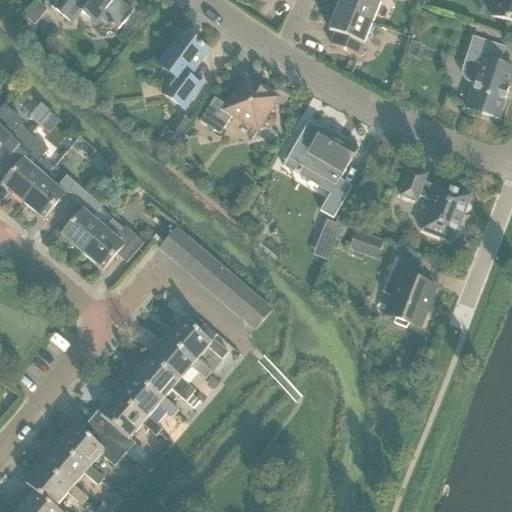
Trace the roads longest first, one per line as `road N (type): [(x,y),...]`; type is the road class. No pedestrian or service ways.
road 1 (residential): [(279,61),(417,138),(511,174)]
road 2 (residential): [(239,338),(159,273),(109,328)]
road 3 (residential): [(0,450),(109,328)]
road 4 (residential): [(511,177),(461,325)]
road 5 (residential): [(109,328),(0,235)]
